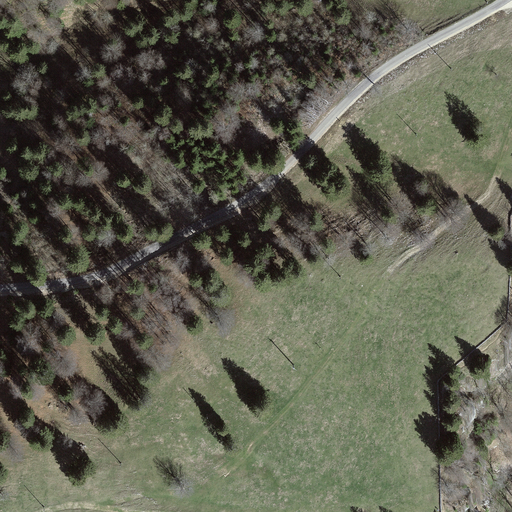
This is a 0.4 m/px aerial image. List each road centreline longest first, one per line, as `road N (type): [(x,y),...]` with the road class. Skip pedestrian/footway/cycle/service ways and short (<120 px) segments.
road 1 (track): [(511,101),(491,172),(465,210),(386,274),(237,461),(190,489),(91,506)]
road 2 (tertiary): [(0,289),(111,271),(214,217),(281,171),(370,77),(506,0)]
